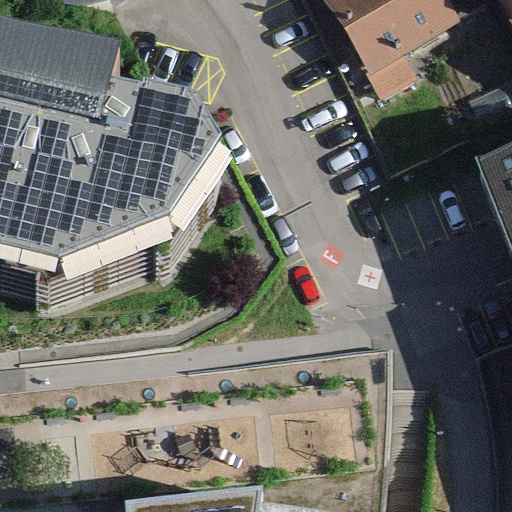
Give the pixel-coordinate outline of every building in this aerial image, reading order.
[(151,3),(153,0),(64,0),(99,16),(151,3)] [(330,0),(390,103),(499,40),(476,0),(330,0)] [(511,0),(488,0),(511,34),(511,0)] [(0,291),(52,307),(163,274),(219,205),(198,136),(118,119),(125,84),(0,50),(0,291)] [(511,169),(476,184),(511,276),(511,169)]
